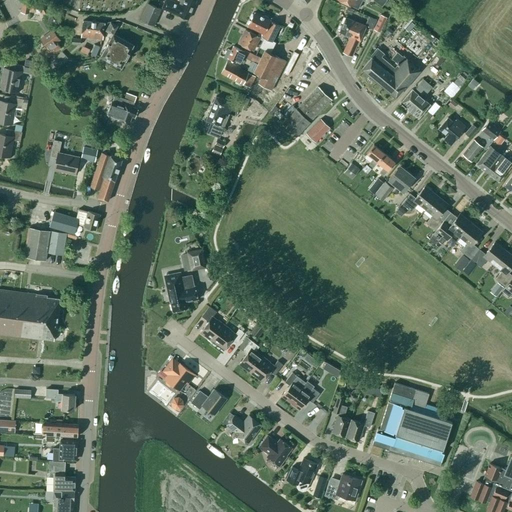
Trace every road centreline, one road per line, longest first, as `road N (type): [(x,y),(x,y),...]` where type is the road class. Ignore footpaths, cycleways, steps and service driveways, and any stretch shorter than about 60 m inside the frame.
road 1 (residential): [(420,511),(423,497),(408,472),(311,439),(169,332)]
road 2 (tertiary): [(511,223),(361,101),(308,16)]
road 3 (tertiary): [(115,211),(185,45)]
road 4 (tertiary): [(92,386),(115,211)]
road 5 (tertiary): [(84,511),(92,386)]
